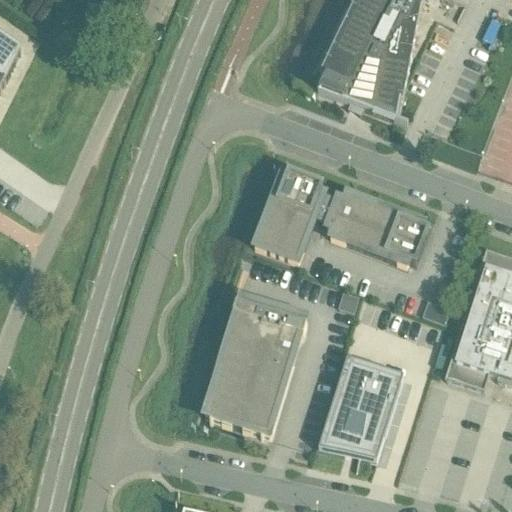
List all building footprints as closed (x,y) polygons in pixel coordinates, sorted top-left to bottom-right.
[(62,0),(58,7),(66,13),(75,0),(62,0)] [(350,110),(347,115),(360,121),(363,115),(407,132),(408,130),(397,126),(401,107),(402,107),(419,22),(417,21),(418,18),(419,18),(427,0),(358,0),(350,16),(346,14),(336,34),(340,36),(319,82),(325,85),(319,96),(318,96),(317,98),(350,110)] [(0,97),(21,56),(0,41),(0,97)] [(322,192),(289,180),(286,186),(281,184),(277,195),(278,195),(277,199),(276,199),(275,203),(274,203),(254,254),(290,267),(298,270),(312,233),(313,229),(314,229),(314,227),(328,232),(327,235),(333,237),(330,245),(388,267),(388,266),(397,269),(407,273),(409,268),(415,271),(428,238),(421,235),(423,230),(413,226),(413,227),(404,223),(405,223),(347,201),(344,208),(338,206),(337,208),(324,203),(324,201),(319,199),(322,192)] [(511,264),(486,256),(444,385),(484,398),(489,381),(497,383),(496,387),(511,391),(511,264)] [(354,318),(358,303),(343,298),(339,314),(354,318)] [(241,305),(239,310),(236,309),(233,318),(229,317),(229,318),(233,319),(233,320),(237,321),(234,330),(233,330),(230,341),(212,402),(211,402),(208,413),(207,417),(205,416),(204,418),(207,419),(205,424),(210,426),(210,428),(212,429),(212,426),(221,429),(231,433),(232,432),(242,435),(242,436),(252,439),(253,438),(261,441),(261,443),(263,444),(264,442),(269,443),(270,438),(273,439),(273,437),(271,436),(272,432),(273,432),(276,421),(292,367),(295,359),(295,357),(295,356),(294,354),(293,353),(292,352),(291,351),(289,350),(293,338),(303,341),(307,331),(303,330),(305,324),(300,323),(300,320),(298,320),(297,322),(289,319),(278,316),(268,313),(258,310),(257,310),(249,307),(249,305),(247,304),(246,307),(241,305)] [(377,469),(404,383),(375,374),(373,378),(366,376),(368,372),(347,365),(318,456),(377,469)] [(442,403),(444,387),(426,384),(423,400),(442,403)]
